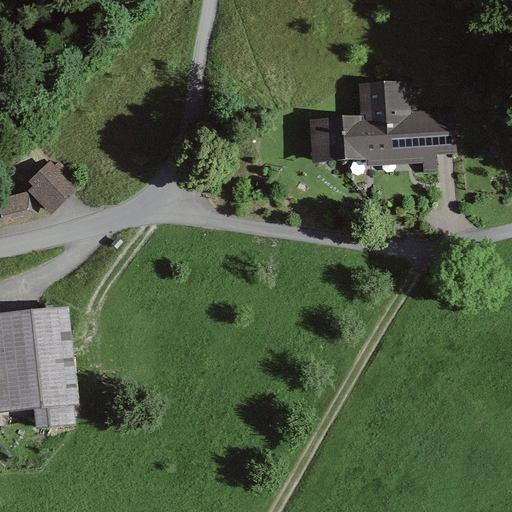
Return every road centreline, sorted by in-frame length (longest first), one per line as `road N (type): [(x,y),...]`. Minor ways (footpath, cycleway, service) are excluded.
road 1 (residential): [(511,230),(414,249),(202,218),(156,197)]
road 2 (track): [(435,247),(276,511)]
road 3 (unclassified): [(156,197),(190,131),(212,0)]
road 4 (track): [(168,207),(134,242),(79,344)]
road 5 (unclassified): [(0,247),(96,224),(156,197)]
